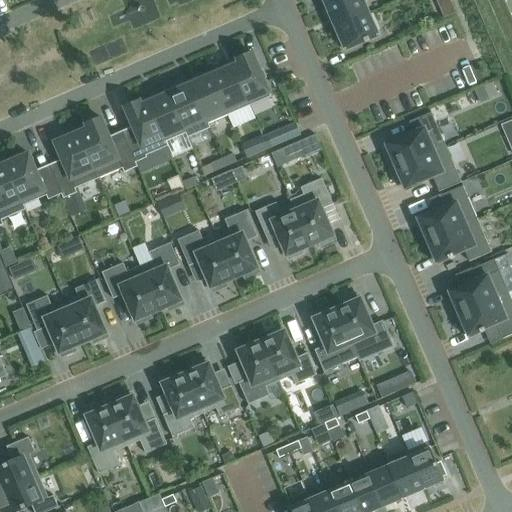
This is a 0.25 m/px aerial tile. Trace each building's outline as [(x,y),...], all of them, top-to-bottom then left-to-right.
[(336,27),(369,13),(362,0),(345,0),(328,8),(336,27)] [(369,13),(336,27),(345,48),(365,40),(366,43),(371,41),(370,38),(378,34),(369,13)] [(233,67),(250,106),(272,97),(253,53),(238,59),(240,64),(233,67)] [(210,73),(229,115),(250,106),(233,67),(224,71),(223,67),(210,73)] [(208,124),(229,115),(210,73),(199,78),(200,81),(191,85),(208,124)] [(210,128),(208,124),(191,85),(182,89),(181,85),(169,90),(187,133),(186,133),(188,138),(210,128)] [(187,133),(169,90),(157,96),(158,99),(149,103),(166,142),(167,142),(186,133),(187,133)] [(147,155),(169,146),(167,142),(166,142),(149,103),(142,106),(141,101),(126,108),(137,134),(126,139),(136,163),(147,158),(147,155)] [(396,167),(446,146),(432,113),(410,122),(414,133),(387,145),(390,153),(387,154),(392,166),(395,165),(396,167)] [(77,128),(99,179),(122,168),(124,173),(138,167),(136,163),(126,139),(113,145),(101,118),(77,128)] [(62,194),(64,199),(77,193),(75,189),(99,179),(77,128),(62,135),(64,139),(55,143),(65,165),(52,170),(62,194)] [(446,146),(396,167),(397,169),(394,170),(399,183),(402,182),(406,189),(433,177),(440,192),(462,183),(446,146)] [(19,153),(4,160),(23,205),(24,205),(47,195),(49,200),(62,194),(52,170),(39,176),(29,154),(20,158),(19,153)] [(237,162),(234,155),(223,160),(226,167),(237,162)] [(294,155),(273,159),(275,169),(296,166),(294,155)] [(23,205),(4,160),(0,161),(0,226),(4,225),(2,220),(26,210),(24,205),(23,205)] [(223,160),(212,165),(215,172),(226,167),(223,160)] [(183,183),(186,190),(198,185),(195,179),(183,183)] [(294,206),(311,245),(319,242),(321,246),(335,240),(322,209),(333,205),(322,179),(301,188),(304,195),(288,201),(291,207),(294,206)] [(428,241),(477,219),(463,186),(441,196),(446,207),(418,219),(428,241)] [(301,249),(311,245),(294,206),(278,212),(275,204),(255,212),(265,234),(276,229),(289,259),(303,253),(301,249)] [(231,232),(218,238),(235,278),(244,274),(245,278),(260,272),(247,242),(258,237),(246,210),(225,220),(231,232)] [(477,219),(428,241),(437,263),(449,258),(450,260),(455,258),(454,256),(465,251),(470,262),(491,253),(477,219)] [(226,282),(235,278),(218,238),(205,244),(199,231),(178,240),(190,266),(200,262),(214,292),(228,286),(226,282)] [(153,261),(140,266),(159,311),(168,307),(170,311),(184,305),(169,270),(180,265),(171,243),(149,252),(153,261)] [(459,314),(509,293),(495,260),(473,269),(477,280),(450,292),(459,314)] [(124,263),(102,273),(114,299),(125,294),(138,325),(152,318),(150,315),(159,311),(140,266),(127,272),(124,263)] [(79,297),(66,303),(83,343),(92,339),(94,343),(108,337),(95,307),(106,302),(97,280),(76,289),(79,297)] [(511,300),(509,293),(459,314),(469,336),(481,331),(482,333),(486,331),(485,329),(496,324),(503,339),(511,335),(511,300)] [(372,325),(359,295),(344,302),(346,306),(338,309),(359,357),(358,358),(360,362),(394,347),(383,321),(372,325)] [(75,347),(83,343),(66,303),(53,309),(48,296),(27,305),(38,331),(49,327),(62,357),(76,351),(75,347)] [(353,360),(358,358),(359,357),(338,309),(330,312),(328,308),(311,315),(325,347),(315,351),(324,372),(353,360)] [(271,338),(262,341),(279,381),(292,376),(296,384),(317,375),(307,353),(296,358),(283,328),(269,334),(271,338)] [(279,381),(262,341),(253,345),(252,341),(237,347),(250,378),(239,382),(249,404),(270,395),(267,387),(279,381)] [(186,373),(203,413),(216,408),(220,416),(241,407),(232,385),(221,390),(208,360),(193,366),(195,370),(186,373)] [(203,413),(186,373),(177,377),(176,374),(161,380),(174,410),(163,415),(173,437),(194,427),(190,419),(203,413)] [(412,373),(378,388),(383,400),(417,386),(412,373)] [(119,402),(110,406),(128,446),(141,441),(146,453),(167,444),(156,418),(145,423),(132,392),(118,398),(119,402)] [(364,393),(335,405),(341,418),(370,406),(364,393)] [(414,395),(403,399),(408,411),(419,406),(414,395)] [(115,452),(128,446),(110,406),(102,410),(100,406),(86,412),(99,443),(87,447),(99,474),(120,465),(115,452)] [(334,407),(314,415),(319,425),(338,417),(334,407)] [(379,409),(368,413),(368,414),(371,421),(378,436),(389,432),(379,409)] [(368,414),(357,418),(360,426),(371,421),(368,414)] [(337,421),(326,426),(333,443),(334,444),(345,440),(337,421)] [(326,426),(312,432),(320,448),(333,443),(326,426)] [(269,433),(259,438),(264,449),(274,445),(269,433)] [(13,461),(0,467),(0,493),(40,476),(30,455),(35,452),(29,437),(7,447),(13,461)] [(308,440),(300,444),(302,449),(306,458),(314,455),(308,440)] [(299,441),(288,446),(291,453),(302,449),(300,444),(299,442),(299,441)] [(408,451),(407,452),(424,490),(445,481),(443,476),(446,475),(441,463),(438,465),(428,443),(408,451)] [(288,446),(277,451),(280,458),(291,453),(288,446)] [(407,449),(387,458),(404,498),(424,490),(407,452),(408,451),(407,449)] [(232,454),(222,458),(226,467),(236,463),(232,454)] [(387,458),(367,466),(384,507),(404,498),(387,458)] [(367,466),(347,475),(363,511),(372,511),(384,507),(367,466)] [(363,511),(347,475),(327,483),(339,511),(363,511)] [(40,476),(0,493),(0,508),(1,508),(2,511),(17,511),(32,506),(35,511),(47,511),(59,507),(54,496),(49,498),(40,476)] [(203,483),(209,498),(219,494),(212,479),(203,483)] [(339,511),(327,483),(308,492),(316,511),(339,511)] [(202,488),(190,493),(198,511),(210,511),(211,511),(202,488)] [(316,511),(308,492),(287,501),(291,511),(316,511)] [(173,495),(162,500),(166,507),(177,502),(173,495)] [(152,499),(141,504),(144,511),(155,506),(152,499)]
